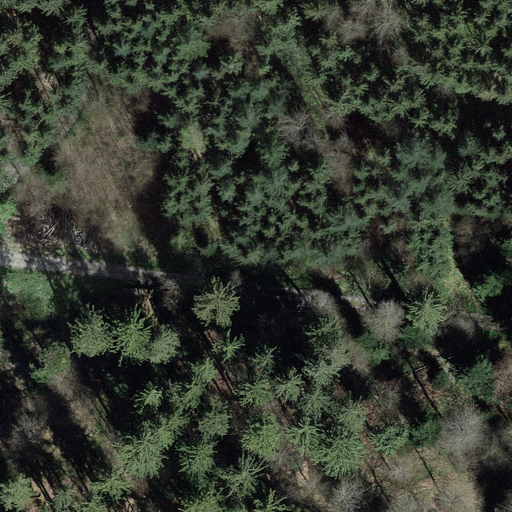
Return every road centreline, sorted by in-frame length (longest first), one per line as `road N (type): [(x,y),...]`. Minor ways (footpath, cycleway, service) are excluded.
road 1 (track): [(0,255),(511,327)]
road 2 (track): [(0,187),(76,104),(89,0)]
